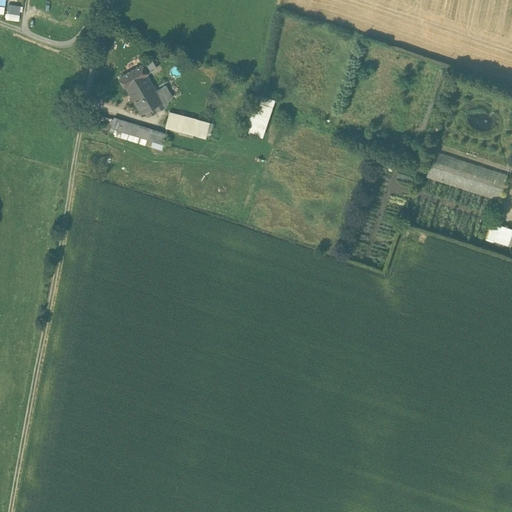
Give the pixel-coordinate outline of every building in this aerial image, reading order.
[(19,20),(21,4),(7,3),(6,19),(19,20)] [(150,58),(141,64),(146,72),(155,67),(150,58)] [(146,72),(141,64),(118,77),(124,85),(125,85),(141,113),(153,105),(161,100),(155,90),(145,73),(146,72)] [(425,65),(401,133),(411,137),(435,68),(425,65)] [(446,71),(437,68),(413,138),(422,141),(446,71)] [(171,96),(164,84),(155,90),(161,100),(164,106),(171,96)] [(257,93),(247,132),(261,136),(272,98),(257,93)] [(161,100),(153,105),(156,110),(164,106),(161,100)] [(197,119),(169,112),(166,124),(193,131),(196,120),(197,119)] [(120,119),(113,117),(109,127),(115,128),(117,129),(120,119)] [(166,134),(120,119),(117,129),(163,143),(166,134)] [(209,123),(196,120),(193,131),(206,134),(209,123)] [(117,129),(115,128),(113,134),(161,149),(163,143),(117,129)] [(507,175),(435,151),(426,177),(447,184),(499,201),(507,175)] [(511,229),(491,223),(485,241),(511,249),(511,229)]
